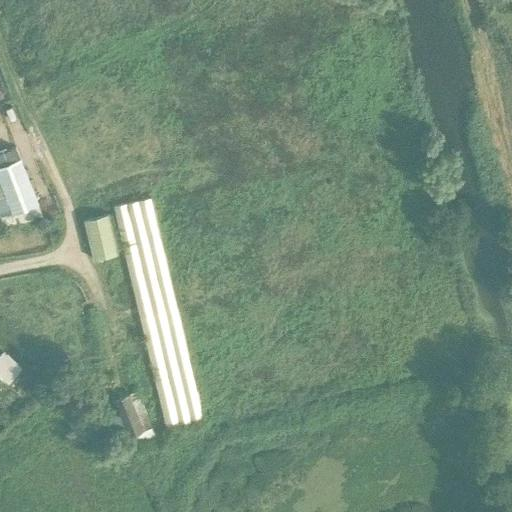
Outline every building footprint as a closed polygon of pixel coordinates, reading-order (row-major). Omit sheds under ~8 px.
[(37,201),(16,146),(0,151),(0,176),(13,209),(0,214),(4,225),(41,214),(37,201)] [(167,427),(206,417),(152,194),(113,202),(167,427)] [(116,253),(108,213),(84,218),(92,258),(116,253)] [(21,367),(3,350),(0,353),(0,374),(8,382),(21,367)] [(151,426),(137,388),(114,397),(128,435),(151,426)]
